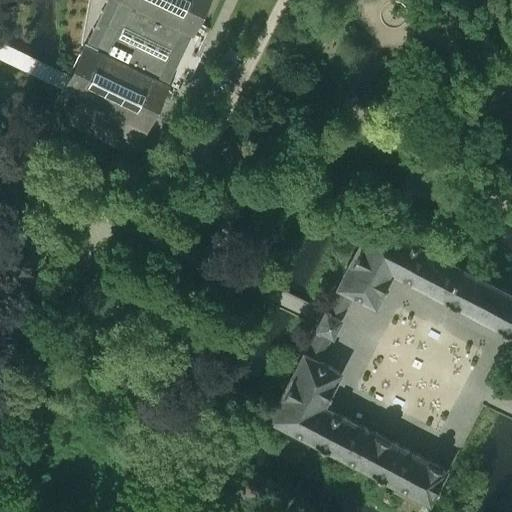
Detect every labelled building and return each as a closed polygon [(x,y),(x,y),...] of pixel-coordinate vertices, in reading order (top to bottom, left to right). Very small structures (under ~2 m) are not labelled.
[(103,0),(82,44),(62,88),(78,96),(65,122),(133,154),(162,93),(196,22),(206,0),(103,0)] [(88,0),(81,44),(82,44),(103,0),(88,0)] [(207,28),(196,22),(162,93),(173,99),(181,82),(186,85),(204,46),(200,44),(207,28)] [(0,40),(0,58),(60,87),(67,72),(0,40)] [(511,293),(371,220),(337,285),(352,293),(373,304),(390,270),(511,333),(511,293)] [(337,285),(323,312),(338,319),(352,293),(337,285)] [(323,312),(317,324),(331,333),(338,319),(323,312)] [(317,324),(302,352),(317,359),(331,333),(317,324)] [(338,370),(317,359),(302,352),(268,417),(427,499),(444,468),(320,404),(338,370)]
